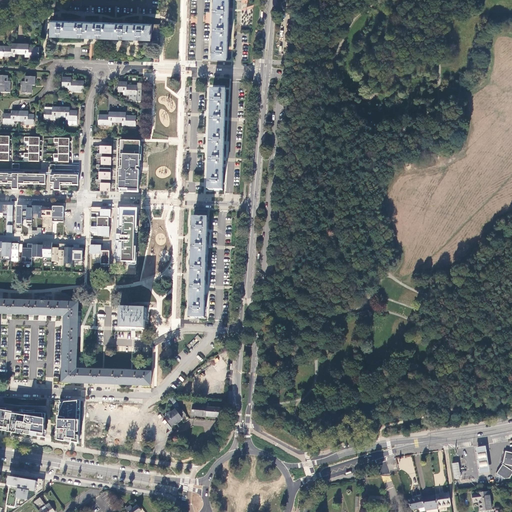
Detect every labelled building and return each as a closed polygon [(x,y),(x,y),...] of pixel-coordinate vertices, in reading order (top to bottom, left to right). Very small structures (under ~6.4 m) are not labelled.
[(215,0),(214,57),(227,57),(227,49),(228,27),(229,9),(229,0),(215,0)] [(60,21),(53,21),(53,35),(159,38),(160,24),(141,24),(124,23),(101,22),(83,22),(60,21)] [(25,57),(39,57),(39,48),(31,48),(29,48),(29,44),(14,44),(12,44),(12,48),(0,47),(0,55),(15,57),(15,53),(25,54),(25,57)] [(7,76),(0,76),(0,84),(2,85),(1,92),(10,93),(10,82),(7,82),(7,76)] [(35,77),(26,77),(26,82),(22,82),(22,93),(31,94),(31,86),(35,86),(35,77)] [(71,79),(62,78),(62,88),(67,88),(68,91),(84,92),(84,82),(71,82),(71,79)] [(127,83),(119,83),(119,92),(124,92),(124,95),(137,96),(137,87),(127,87),(127,83)] [(227,91),(213,90),(209,190),(223,190),(223,180),(224,163),(225,142),(226,121),(226,100),(227,91)] [(77,121),(77,113),(69,112),(69,108),(66,108),(55,108),(52,108),(52,112),(44,112),(44,120),(55,120),(55,117),(65,117),(65,121),(77,121)] [(13,112),(11,112),(11,116),(3,116),(3,124),(14,124),(14,121),(24,121),(24,124),(33,125),(34,117),(28,117),(28,112),(26,112),(13,112)] [(105,116),(99,116),(98,125),(112,126),(112,122),(122,123),(122,126),(135,126),(136,118),(128,117),(126,117),(125,114),(109,113),(109,116),(105,116)] [(10,140),(10,137),(0,136),(0,160),(9,160),(9,156),(11,156),(11,155),(9,155),(9,150),(11,150),(11,149),(10,149),(10,140),(11,140),(10,140)] [(40,141),(40,138),(25,137),(25,142),(29,142),(29,153),(24,153),(24,157),(29,158),(29,161),(39,161),(40,157),(41,157),(41,156),(40,156),(40,151),(41,151),(41,150),(40,150),(40,141),(42,141),(40,141)] [(70,142),(70,139),(54,138),(54,143),(59,143),(59,154),(54,154),(54,158),(59,159),(58,162),(69,163),(69,158),(71,158),(71,157),(69,157),(69,152),(71,152),(69,151),(70,142),(71,142),(70,142)] [(131,190),(139,190),(139,170),(137,170),(137,167),(140,167),(140,161),(140,146),(140,141),(124,141),(123,166),(123,170),(120,169),(120,174),(123,174),(122,177),(120,177),(119,189),(128,190),(128,192),(131,192),(131,190)] [(101,191),(110,192),(111,184),(110,184),(110,180),(111,180),(111,169),(110,169),(110,166),(111,166),(112,158),(111,158),(111,154),(112,154),(112,147),(100,146),(100,154),(97,154),(97,157),(102,158),(101,165),(97,165),(97,168),(100,169),(99,180),(96,180),(96,183),(101,184),(101,191)] [(19,184),(46,185),(46,175),(39,175),(19,175),(19,173),(13,172),(13,174),(12,184),(12,190),(18,190),(19,184)] [(55,185),(54,190),(60,191),(61,185),(79,185),(79,176),(61,176),(61,174),(55,173),(55,175),(55,185)] [(0,183),(9,184),(9,174),(0,174),(0,183)] [(32,223),(33,218),(33,208),(26,207),(26,205),(23,206),(22,219),(27,219),(26,223),(32,223)] [(41,217),(41,207),(33,206),(33,208),(33,218),(41,218),(41,217)] [(53,207),(41,207),(41,217),(53,217),(53,207)] [(64,222),(64,207),(53,207),(53,217),(53,222),(64,222)] [(91,207),(89,271),(135,273),(138,207),(91,207)] [(208,211),(195,210),(191,317),(204,318),(204,308),(205,291),(206,270),(207,250),(207,230),(208,211)] [(43,246),(43,258),(52,258),(52,248),(52,243),(43,242),(43,246)] [(3,248),(2,257),(11,257),(12,243),(3,243),(3,248)] [(22,244),(12,243),(11,257),(11,262),(21,263),(22,249),(22,244)] [(32,258),(33,245),(27,244),(27,249),(22,249),(21,263),(32,263),(32,258)] [(65,244),(59,244),(59,248),(52,248),(52,258),(51,262),(58,262),(58,266),(64,266),(64,265),(65,248),(65,244)] [(43,246),(33,245),(32,258),(40,258),(43,258),(43,246)] [(72,248),(65,248),(64,265),(71,265),(72,262),(72,248)] [(83,249),(72,248),(72,262),(83,262),(83,249)] [(151,386),(151,373),(132,372),(105,371),(83,370),(72,370),(72,366),(76,366),(78,326),(78,315),(79,303),(49,302),(49,296),(38,296),(38,302),(1,300),(0,300),(0,310),(1,310),(2,310),(2,314),(11,314),(34,315),(53,316),(61,316),(61,312),(65,312),(65,316),(65,319),(64,325),(64,336),(63,357),(63,366),(62,383),(74,383),(83,383),(95,384),(105,384),(117,385),(132,385),(139,385),(151,386)] [(147,310),(121,309),(120,321),(121,321),(121,329),(145,330),(145,322),(147,322),(147,310)] [(172,396),(169,398),(175,408),(179,405),(172,396)] [(80,402),(59,401),(56,441),(78,446),(80,418),(80,402)] [(219,418),(219,407),(192,405),(191,416),(219,418)] [(176,410),(165,418),(171,426),(172,426),(182,419),(182,418),(186,415),(182,409),(177,412),(176,410)] [(0,430),(15,433),(45,439),(45,415),(34,415),(11,414),(0,411),(0,430)] [(169,430),(172,428),(164,419),(162,421),(169,430)] [(486,446),(476,447),(477,455),(480,473),(490,471),(487,453),(486,446)] [(503,463),(502,466),(497,474),(505,480),(506,479),(509,479),(511,474),(511,454),(505,452),(503,463)] [(456,463),(452,463),(454,479),(458,478),(461,478),(459,463),(456,463)] [(37,481),(9,478),(5,506),(16,508),(18,499),(28,500),(30,491),(36,492),(37,481)] [(478,511),(477,511),(492,511),(489,492),(473,495),(474,502),(479,502),(480,511),(478,511)] [(451,507),(449,493),(436,495),(436,496),(438,509),(451,507)] [(438,509),(436,496),(422,498),(425,511),(438,509)] [(422,497),(408,500),(412,510),(419,508),(420,511),(421,511),(425,511),(422,498),(422,497)]
